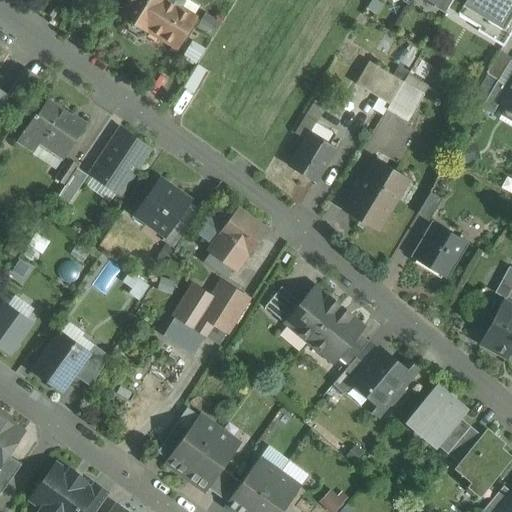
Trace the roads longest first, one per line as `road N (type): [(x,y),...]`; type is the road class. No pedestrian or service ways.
road 1 (residential): [(511,413),(246,182),(0,8)]
road 2 (residential): [(60,425),(183,511)]
